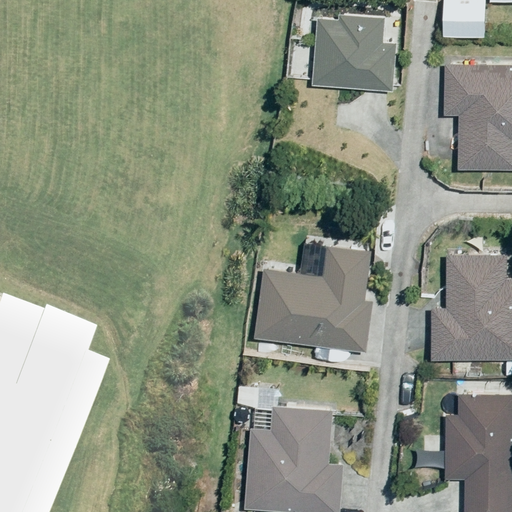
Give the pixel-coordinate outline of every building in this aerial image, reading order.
[(483,0),(441,0),(441,23),(483,24),(483,0)] [(383,35),(384,7),(335,5),(335,8),(315,7),(311,78),(393,82),(395,36),(383,35)] [(454,158),(511,160),(511,57),(444,55),(442,106),(456,106),(454,158)] [(363,291),(368,242),(318,238),(316,265),(261,260),(255,329),(366,342),(370,291),(363,291)] [(511,350),(511,246),(445,245),(444,298),(433,298),(432,349),(511,350)] [(0,511),(53,511),(114,361),(88,351),(98,327),(8,292),(0,311),(0,511)] [(236,402),(251,403),(244,499),(339,506),(342,456),(328,455),(332,402),(277,398),(278,382),(238,379),(236,402)] [(511,511),(511,387),(456,386),(455,409),(445,409),(444,473),(462,474),(461,511),(511,511)]
